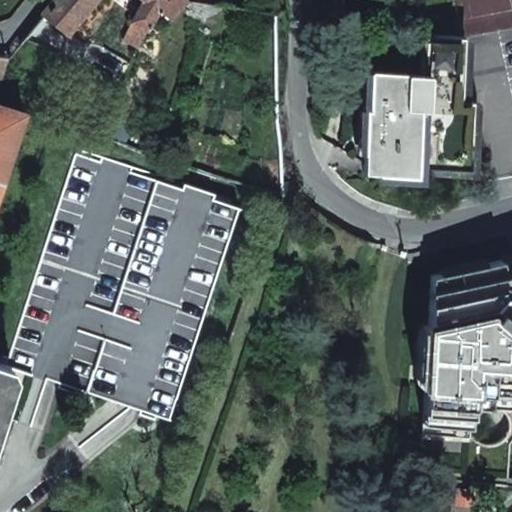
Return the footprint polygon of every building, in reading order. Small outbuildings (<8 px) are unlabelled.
[(54,0),(41,15),(54,26),(67,36),(96,0),(139,0),(142,2),(130,21),(122,38),(138,45),(159,8),(170,18),(185,0),(54,0)] [(511,182),(511,0),(454,0),(463,38),(420,36),(418,73),(404,73),(405,72),(371,70),(369,109),(366,109),(363,172),(415,174),(415,166),(469,169),(472,102),(476,102),(494,187),(511,182)] [(0,185),(24,113),(0,105),(0,80),(8,55),(0,54),(0,185)] [(78,70),(54,121),(83,131),(100,86),(78,70)] [(238,206),(75,153),(5,363),(9,364),(168,417),(238,206)] [(425,387),(423,434),(469,437),(471,403),(497,405),(499,391),(511,391),(511,256),(511,257),(431,275),(429,326),(425,387)] [(429,326),(424,325),(421,386),(425,387),(429,326)] [(0,390),(9,364),(5,363),(0,361),(0,390)] [(421,478),(418,511),(449,511),(451,480),(421,478)]
